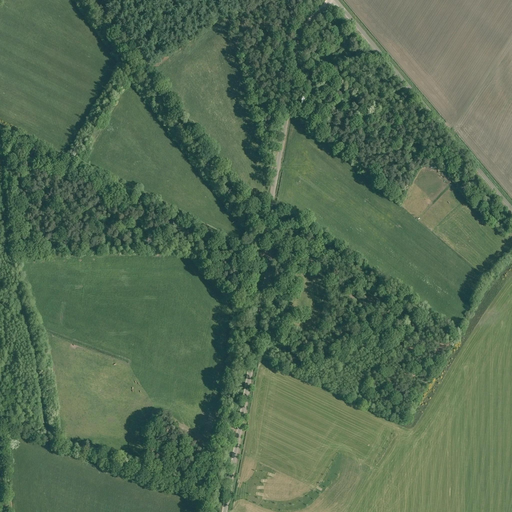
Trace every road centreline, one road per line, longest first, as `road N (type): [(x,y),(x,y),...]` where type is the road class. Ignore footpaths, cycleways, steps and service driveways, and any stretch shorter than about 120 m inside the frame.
road 1 (unclassified): [(224,511),(302,29),(331,0)]
road 2 (track): [(1,125),(268,254)]
road 3 (track): [(95,0),(267,234)]
road 4 (unclassified): [(511,213),(336,0)]
